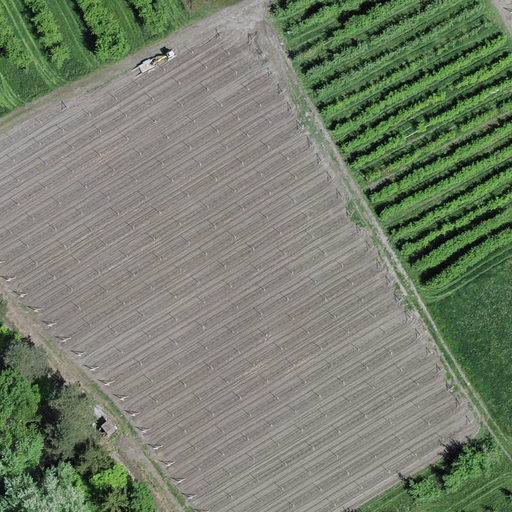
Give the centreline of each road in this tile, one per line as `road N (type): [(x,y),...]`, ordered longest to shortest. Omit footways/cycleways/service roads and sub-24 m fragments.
road 1 (track): [(250,0),(0,129)]
road 2 (track): [(511,438),(424,302),(511,250)]
